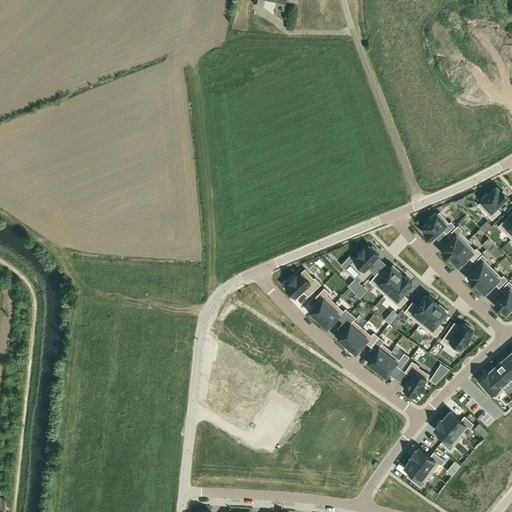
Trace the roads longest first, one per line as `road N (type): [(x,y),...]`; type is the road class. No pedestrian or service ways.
road 1 (unclassified): [(185,490),(202,320),(222,291),(256,271)]
road 2 (residential): [(256,271),(323,345),(420,418)]
road 3 (residential): [(185,490),(364,507)]
road 4 (residential): [(504,335),(392,216)]
road 5 (unclassified): [(256,271),(392,216)]
road 6 (unclassified): [(392,216),(511,160)]
